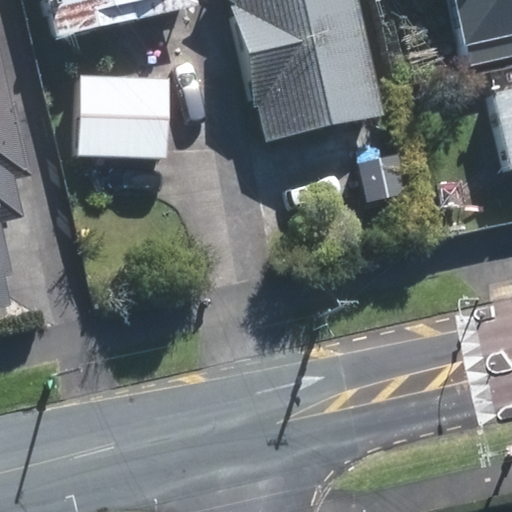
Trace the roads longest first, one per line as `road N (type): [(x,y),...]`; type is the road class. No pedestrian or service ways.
road 1 (tertiary): [(237,421),(511,358)]
road 2 (tertiary): [(0,476),(237,421)]
